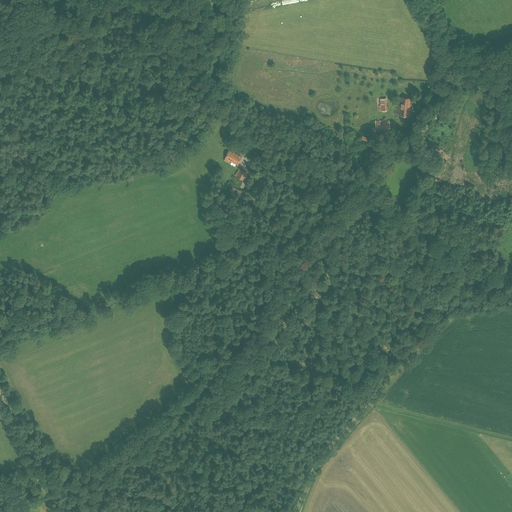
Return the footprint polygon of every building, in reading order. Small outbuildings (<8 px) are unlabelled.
[(412,116),(413,106),(414,98),(400,97),(398,115),(412,116)] [(380,99),(380,106),(379,106),(379,111),(388,110),(387,98),(380,99)] [(375,132),(390,132),(390,120),(375,120),(375,132)] [(242,156),(234,153),(229,150),(225,158),(237,165),(242,156)] [(246,172),(240,169),(236,176),(242,180),(246,172)]
